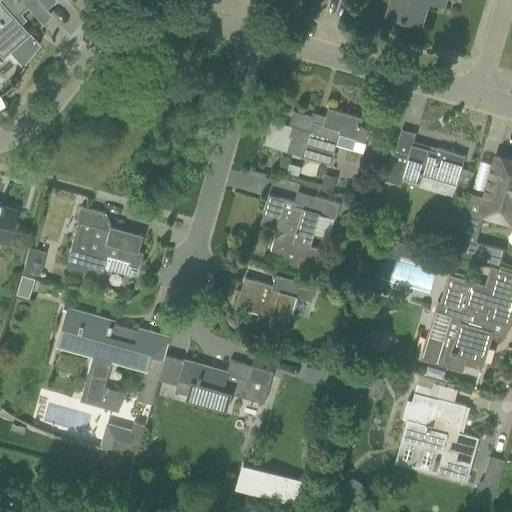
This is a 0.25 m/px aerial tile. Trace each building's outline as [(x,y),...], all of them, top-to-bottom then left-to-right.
[(0,0),(0,57),(1,59),(8,53),(21,67),(39,45),(29,33),(28,34),(14,19),(36,0),(35,0),(0,0)] [(35,0),(36,0),(45,10),(55,0),(54,0),(65,0),(66,1),(67,0),(35,0)] [(391,0),(387,14),(421,24),(427,2),(443,6),(444,0),(391,0)] [(286,152),(305,158),(331,165),(339,136),(365,143),(369,129),(360,127),(363,118),(328,108),(324,121),(292,111),(288,125),(294,127),(286,152)] [(401,129),(395,149),(394,154),(391,153),(383,181),(401,186),(403,179),(420,184),(422,177),(456,186),(465,156),(413,141),(415,133),(401,129)] [(453,236),(448,253),(472,260),(477,242),(473,241),(481,213),(511,221),(511,161),(497,157),(486,198),(468,193),(456,236),(453,236)] [(288,163),(285,172),(296,176),(299,167),(288,163)] [(323,175),(320,187),(332,190),(335,178),(323,175)] [(273,242),(270,251),(287,256),(287,258),(313,266),(317,251),(310,249),(320,215),(335,219),(340,204),(315,196),(311,207),(268,195),(260,224),(284,231),(284,234),(273,242)] [(79,223),(67,267),(83,272),(90,268),(103,272),(104,269),(131,276),(137,273),(140,266),(143,253),(138,252),(143,235),(104,225),(107,214),(103,213),(80,206),(76,222),(79,223)] [(0,239),(5,241),(14,212),(0,208),(0,239)] [(387,252),(408,259),(412,246),(390,239),(387,252)] [(395,259),(389,285),(431,294),(437,269),(395,259)] [(25,260),(22,272),(40,276),(42,264),(25,260)] [(427,336),(420,359),(464,372),(466,365),(481,369),(492,332),(498,333),(507,336),(511,317),(511,272),(491,267),(486,284),(486,285),(449,274),(441,302),(437,301),(434,311),(450,316),(443,341),(427,336)] [(21,275),(18,287),(25,289),(31,286),(33,279),(21,275)] [(236,307),(255,313),(259,314),(257,322),(254,333),(282,342),(285,330),(287,331),(296,297),(312,302),(316,286),(291,279),(287,290),(263,283),(244,278),(240,292),(236,290),(231,306),(236,307)] [(152,358),(154,351),(134,346),(139,331),(66,311),(61,330),(57,343),(92,353),(79,400),(99,406),(97,415),(115,420),(118,411),(123,394),(104,388),(112,359),(129,364),(146,368),(136,400),(151,405),(163,361),(152,358)] [(352,319),(347,334),(357,336),(361,322),(352,319)] [(370,332),(367,344),(376,353),(389,349),(392,337),(383,328),(370,332)] [(177,384),(175,391),(186,395),(185,399),(227,411),(228,406),(232,394),(263,403),(272,372),(230,360),(227,373),(184,361),(177,384)] [(426,367),(424,374),(441,379),(444,372),(426,367)] [(407,419),(401,441),(423,446),(417,468),(435,473),(447,476),(466,482),(478,438),(458,432),(465,406),(432,397),(436,383),(416,377),(410,401),(406,400),(401,417),(407,419)] [(361,400),(374,405),(381,384),(368,380),(361,400)] [(133,421),(124,453),(136,456),(145,425),(133,421)] [(11,426),(8,436),(22,439),(25,430),(11,426)] [(480,504),(491,507),(504,460),(490,456),(483,480),(479,482),(476,495),(472,497),(471,504),(477,506),(480,504)] [(511,463),(507,463),(498,496),(508,499),(511,485),(511,463)] [(270,472),(263,497),(298,506),(305,481),(270,472)] [(332,488),(331,498),(340,503),(349,499),(349,489),(340,483),(332,488)]
